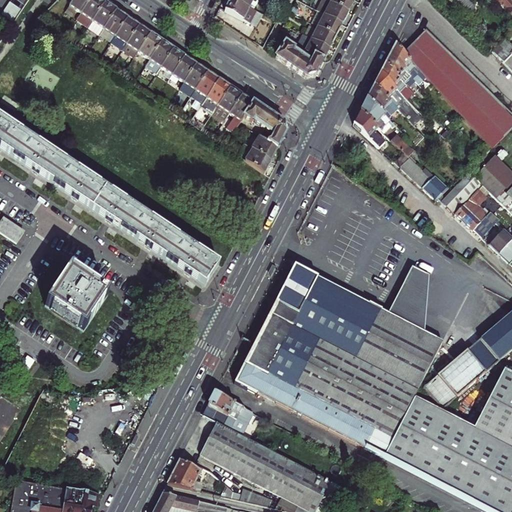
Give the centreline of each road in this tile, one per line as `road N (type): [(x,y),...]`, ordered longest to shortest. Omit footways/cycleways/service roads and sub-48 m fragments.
road 1 (residential): [(325,123),(357,138),(511,278)]
road 2 (primary): [(325,123),(219,329)]
road 3 (residential): [(159,289),(91,380),(0,323)]
road 4 (primary): [(219,329),(137,485)]
road 5 (tertiary): [(189,31),(325,123)]
road 6 (primary): [(389,0),(325,123)]
road 7 (residential): [(417,0),(511,93)]
road 8 (residential): [(137,485),(263,511)]
road 9 (residential): [(54,218),(159,289)]
